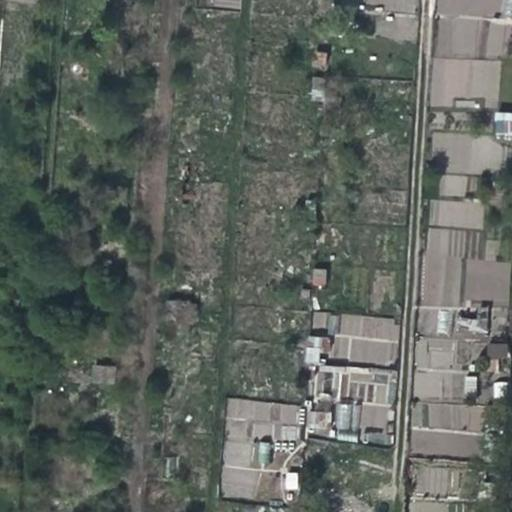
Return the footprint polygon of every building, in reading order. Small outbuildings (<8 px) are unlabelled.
[(511,0),(435,0),(436,21),(485,21),(486,55),(504,55),(504,19),(511,18),(511,0)] [(511,136),(511,112),(495,112),(494,136),(511,136)] [(487,312),(455,315),(457,335),(488,333),(487,312)] [(306,337),(305,363),(325,364),(325,337),(306,337)] [(509,358),(508,343),(487,344),(488,359),(509,358)] [(414,397),(476,398),(476,374),(450,374),(451,346),(419,345),(419,372),(414,372),(414,397)] [(94,365),(92,378),(113,381),(115,368),(94,365)] [(391,406),(394,372),(316,365),(310,432),(329,434),(331,404),(341,405),(343,383),(369,385),(367,404),(391,406)] [(300,403),(227,399),(223,467),(268,470),(269,440),(298,441),(300,403)] [(350,434),(351,403),(337,403),(336,434),(350,434)] [(482,431),(482,405),(427,404),(426,430),(482,431)]
